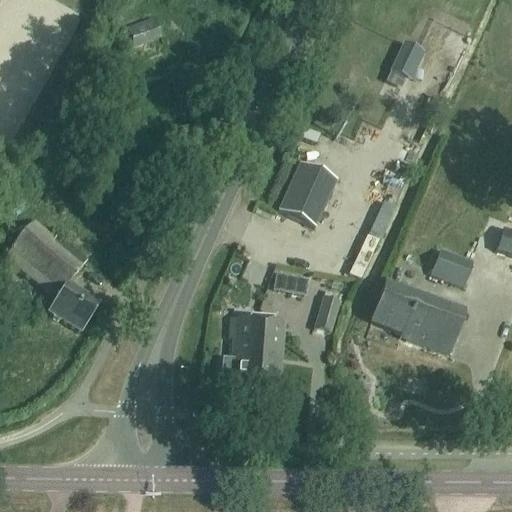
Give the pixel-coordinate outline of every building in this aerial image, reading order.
[(126,29),(133,48),(161,38),(153,19),(126,29)] [(401,89),(405,80),(390,73),(386,82),(401,89)] [(298,165),(276,214),(314,231),(336,182),(298,165)] [(53,241),(33,224),(5,259),(56,302),(48,315),(79,334),(98,305),(67,286),(87,262),(56,237),(53,241)] [(511,235),(510,235),(499,232),(493,253),(504,256),(511,258),(511,235)] [(366,239),(348,277),(359,282),(377,244),(366,239)] [(463,291),(472,266),(439,253),(429,277),(463,291)] [(261,281),(266,260),(252,257),(248,278),(261,281)] [(278,292),(309,296),(312,278),(281,274),(278,292)] [(413,292),(386,282),(372,321),(408,333),(406,341),(448,356),(465,309),(414,291),(413,292)] [(329,335),(339,304),(323,299),(314,331),(329,335)] [(223,361),(221,378),(230,378),(229,394),(253,395),(259,323),(231,321),(230,338),(233,339),(231,362),(223,361)] [(259,323),(253,395),(278,397),(283,325),(259,323)]
